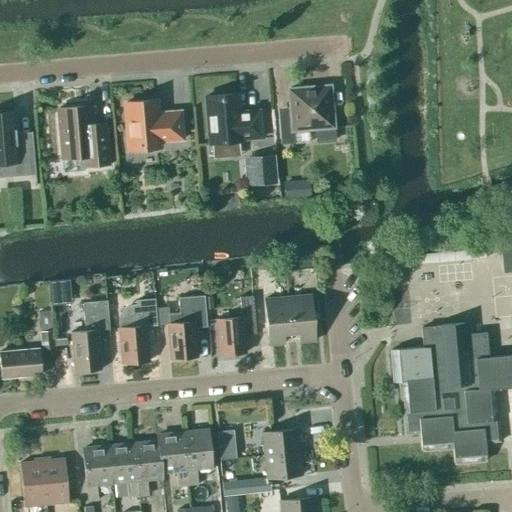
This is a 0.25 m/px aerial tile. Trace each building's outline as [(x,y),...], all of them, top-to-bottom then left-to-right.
[(292,131),(332,127),(329,85),(287,89),(289,113),(277,114),(280,144),(293,142),(292,131)] [(237,112),(236,94),(206,96),(209,144),(239,141),(239,139),(261,138),(259,110),(237,112)] [(156,113),(154,100),(125,103),(129,150),(159,147),(158,141),(182,139),(180,111),(156,113)] [(91,125),(90,106),(57,109),(61,158),(82,156),(83,166),(109,164),(105,123),(91,125)] [(15,133),(13,112),(0,113),(0,175),(33,173),(34,185),(35,185),(31,131),(15,133)] [(274,154),(242,157),(245,185),(277,182),(274,154)] [(296,180),(282,181),(284,198),(297,197),(296,180)] [(498,233),(502,273),(511,272),(511,251),(510,232),(498,233)] [(395,263),(447,258),(447,250),(387,256),(391,304),(399,303),(395,263)] [(53,301),(69,298),(65,282),(49,285),(53,301)] [(310,295),(286,297),(291,343),(314,341),(310,295)] [(215,320),(218,355),(244,353),(242,325),(254,324),(251,296),(239,297),(241,317),(215,320)] [(263,299),(267,345),(291,343),(286,297),(263,299)] [(121,364),(148,361),(144,326),(156,325),(154,299),(135,300),(135,304),(129,304),(125,306),(118,314),(117,318),(118,322),(121,364)] [(74,372),(100,370),(96,330),(108,329),(106,301),(82,303),(84,331),(70,332),(74,372)] [(42,356),(54,355),(50,317),(38,318),(42,356)] [(166,324),(170,360),(196,357),(193,321),(166,324)] [(453,463),(485,460),(484,442),(499,440),(494,388),(511,386),(511,353),(486,356),(484,332),(463,334),(462,322),(439,324),(439,326),(420,328),(422,347),(390,350),(393,382),(398,382),(403,434),(419,433),(421,450),(452,448),(453,463)] [(0,351),(0,375),(0,378),(40,375),(38,349),(0,351)] [(296,429),(261,433),(263,456),(298,452),(296,429)] [(211,466),(207,430),(182,433),(187,485),(197,484),(195,468),(211,466)] [(175,470),(177,486),(187,485),(182,433),(156,435),(157,441),(160,471),(161,471),(175,470)] [(160,471),(157,441),(132,444),(137,496),(147,495),(145,479),(161,477),(161,471),(160,471)] [(137,496),(132,444),(107,446),(110,482),(113,482),(114,497),(127,496),(128,497),(137,496)] [(97,500),(95,484),(110,482),(107,446),(81,449),(85,485),(87,501),(97,500)] [(234,447),(218,448),(219,459),(235,458),(234,447)] [(266,479),(301,475),(298,452),(263,456),(266,479)] [(67,502),(63,458),(41,461),(45,504),(67,502)] [(19,463),(23,507),(45,504),(41,461),(19,463)] [(221,482),(222,495),(247,493),(246,479),(221,482)] [(163,495),(163,482),(149,482),(150,496),(163,495)] [(236,496),(223,498),(224,509),(237,507),(236,496)] [(278,501),(279,511),(314,511),(313,497),(278,501)]
